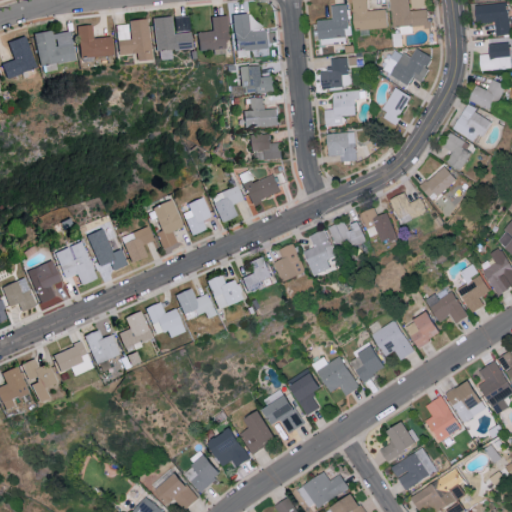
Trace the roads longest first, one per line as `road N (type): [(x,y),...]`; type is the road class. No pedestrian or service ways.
road 1 (residential): [(0,351),(402,172),(450,91),(460,47),(453,0)]
road 2 (residential): [(232,511),(511,323)]
road 3 (residential): [(322,210),(310,174),(290,0)]
road 4 (residential): [(0,22),(125,0)]
